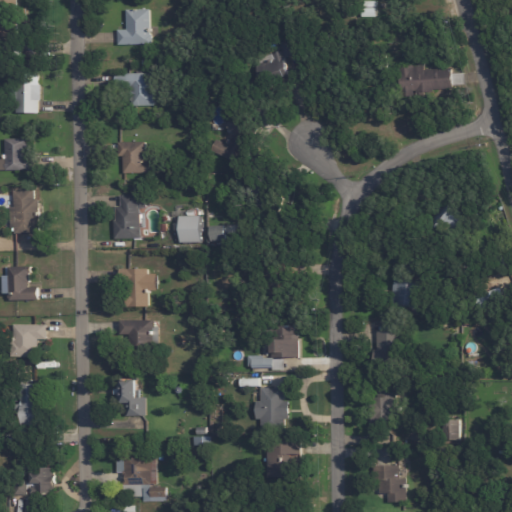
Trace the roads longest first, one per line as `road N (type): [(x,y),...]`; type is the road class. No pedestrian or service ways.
road 1 (residential): [(84,511),(74,0)]
road 2 (residential): [(494,116),(416,141),(354,196),(335,259),(336,511)]
road 3 (residential): [(463,0),(511,189)]
